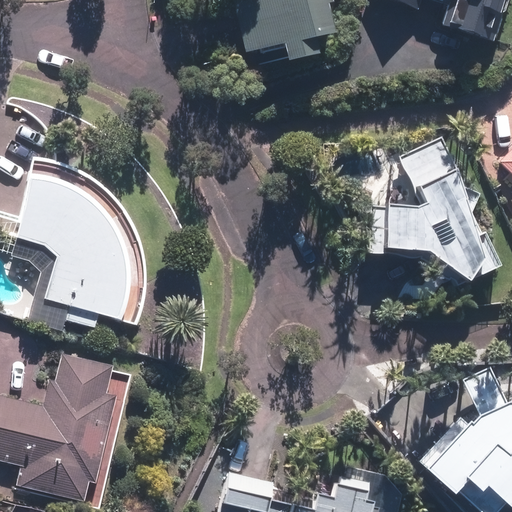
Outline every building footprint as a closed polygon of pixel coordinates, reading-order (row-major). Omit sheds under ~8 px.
[(229,0),(241,52),(277,44),(283,69),(309,63),(307,52),(336,46),(325,0),(229,0)] [(404,0),(425,0),(426,0),(446,11),(439,26),(486,50),(511,0),(369,0),(398,14),(404,0)] [(412,263),(416,272),(399,295),(417,302),(445,281),(457,287),(498,268),(437,137),(351,177),(369,215),(365,256),(412,263)] [(511,145),(494,163),(511,181),(511,145)] [(88,334),(93,317),(130,327),(133,321),(134,315),(136,308),(137,302),(138,296),(139,289),(139,283),(139,276),(138,270),(137,263),(136,257),(135,250),(133,244),(131,238),(129,232),(126,226),(123,220),(119,215),(116,209),(112,204),(108,199),(103,194),(99,190),(94,186),(89,182),(83,178),(78,174),(72,171),(66,168),(60,166),(54,163),(48,162),(42,160),(35,159),(29,158),(17,242),(38,245),(54,259),(40,303),(67,310),(62,327),(88,334)] [(36,348),(0,338),(0,462),(18,468),(12,486),(84,506),(114,397),(99,393),(106,367),(61,354),(53,382),(46,380),(38,408),(21,403),(36,348)] [(463,425),(456,419),(416,463),(423,470),(420,473),(446,498),(451,493),(469,511),(493,511),(511,493),(511,392),(498,393),(475,371),(455,391),(472,416),(463,425)] [(225,474),(217,509),(231,511),(265,511),(271,483),(225,474)] [(391,511),(392,511),(371,491),(337,484),(335,495),(329,494),(325,511),(391,511)]
